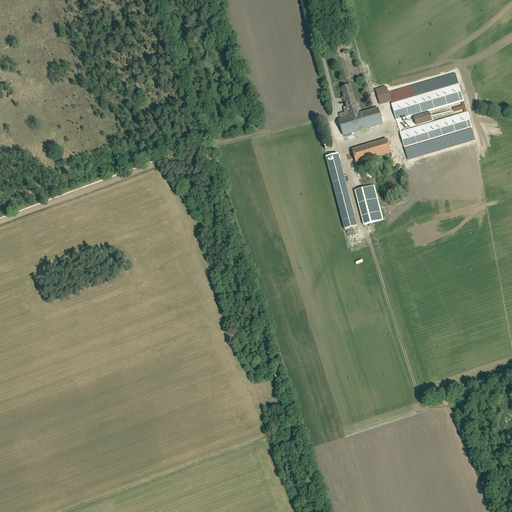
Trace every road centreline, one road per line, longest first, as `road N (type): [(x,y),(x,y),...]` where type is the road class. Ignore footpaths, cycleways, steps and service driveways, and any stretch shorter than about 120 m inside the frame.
road 1 (track): [(320,511),(204,146)]
road 2 (track): [(0,221),(204,146)]
road 3 (track): [(204,146),(153,0)]
